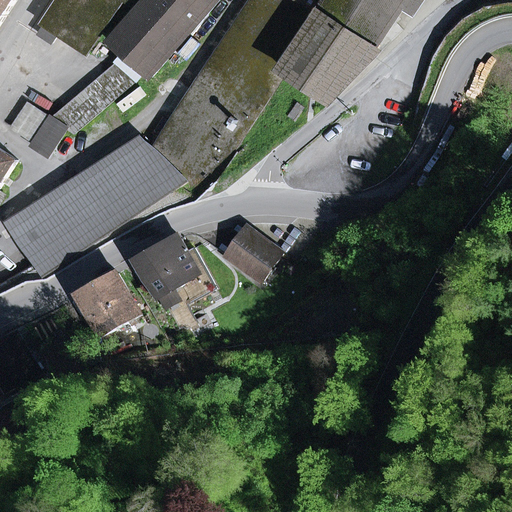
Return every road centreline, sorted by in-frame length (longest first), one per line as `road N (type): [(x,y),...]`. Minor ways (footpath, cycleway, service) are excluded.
road 1 (tertiary): [(511,184),(459,248),(423,312),(353,460),(346,511)]
road 2 (tertiary): [(258,202),(327,210),(389,191),(408,173),(473,46),(511,29)]
road 3 (residential): [(459,0),(269,168),(258,202)]
road 4 (tertiary): [(0,314),(161,226),(258,202)]
